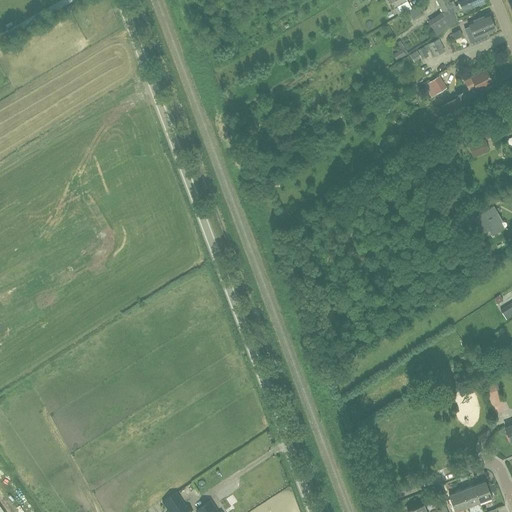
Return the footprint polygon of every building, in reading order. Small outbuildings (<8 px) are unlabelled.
[(397,6),(407,1),(406,0),(389,0),(394,8),(397,6)] [(463,11),(484,3),(483,0),(458,0),(460,4),(455,6),(452,1),(449,2),(447,0),(437,0),(443,12),(429,21),(438,35),(449,27),(458,23),(453,14),(462,10),(463,11)] [(467,22),(469,26),(477,23),(482,35),(486,33),(495,30),(488,13),(467,22)] [(417,22),(424,23),(426,15),(418,14),(417,22)] [(471,45),(488,38),(486,33),(482,35),(477,23),(469,26),(464,28),(471,45)] [(435,55),(445,50),(439,38),(429,44),(435,55)] [(407,53),(400,40),(396,43),(400,49),(401,49),(392,54),(396,61),(406,55),(405,55),(407,53)] [(113,67),(103,75),(105,78),(115,70),(113,67)] [(482,88),(493,83),(486,70),(465,81),(470,90),(476,86),(479,92),(483,90),(482,88)] [(436,94),(447,88),(439,76),(429,82),(436,94)] [(445,115),(463,105),(458,96),(440,106),(445,115)] [(456,131),(468,120),(462,112),(451,122),(450,122),(448,124),(451,128),(452,128),(456,131)] [(511,123),(499,129),(502,136),(511,131),(511,123)] [(473,157),(489,152),(484,138),(468,143),(473,157)] [(504,228),(507,222),(502,220),(493,205),(473,218),(482,233),(489,228),(492,235),(504,228)] [(511,315),(511,301),(500,310),(506,319),(511,315)] [(486,393),(498,389),(494,376),(482,380),(486,393)] [(473,485),(480,502),(492,497),(485,480),(473,485)] [(468,506),(480,502),(473,485),(461,490),(468,506)] [(456,511),(468,506),(461,490),(449,494),(456,511)] [(171,510),(183,503),(176,492),(164,500),(171,510)] [(220,511),(217,511),(210,501),(196,510),(197,511),(221,511),(222,511),(220,511)] [(441,511),(447,509),(444,502),(438,504),(441,511)] [(183,503),(171,510),(172,511),(191,511),(187,506),(186,507),(183,503)]
